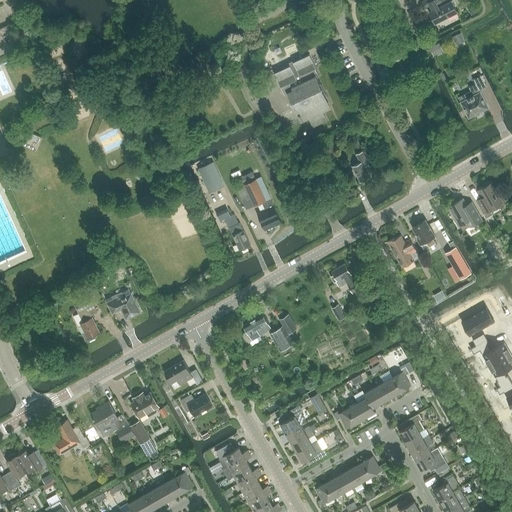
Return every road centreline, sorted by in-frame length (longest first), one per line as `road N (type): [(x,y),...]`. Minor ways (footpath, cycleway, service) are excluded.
road 1 (unclassified): [(192,324),(431,188)]
road 2 (unclassified): [(286,487),(192,324)]
road 3 (residential): [(417,163),(340,24),(341,0)]
road 4 (unclassified): [(32,412),(192,324)]
